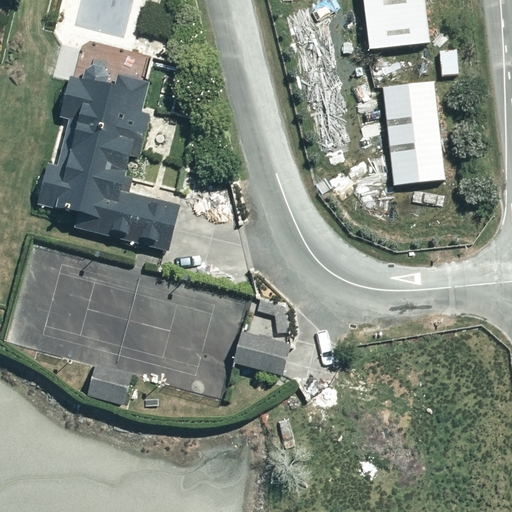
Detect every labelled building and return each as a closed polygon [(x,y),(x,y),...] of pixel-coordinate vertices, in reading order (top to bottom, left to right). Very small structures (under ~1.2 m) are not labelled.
[(427,45),(422,0),(361,0),(367,52),(427,45)] [(308,50),(301,6),(279,10),(286,54),(308,50)] [(439,52),(440,76),(457,75),(455,51),(439,52)] [(151,114),(143,112),(151,81),(119,73),(117,82),(109,80),(110,75),(105,66),(95,64),(86,69),(84,77),(71,74),(61,116),(70,118),(58,165),(48,163),(38,202),(79,212),(76,227),(170,251),(182,204),(124,190),(133,153),(141,155),(151,114)] [(444,182),(433,85),(382,91),(393,188),(444,182)] [(294,344),(242,330),(233,363),(285,377),(289,361),(294,344)] [(135,372),(96,362),(87,394),(126,405),(135,372)]
